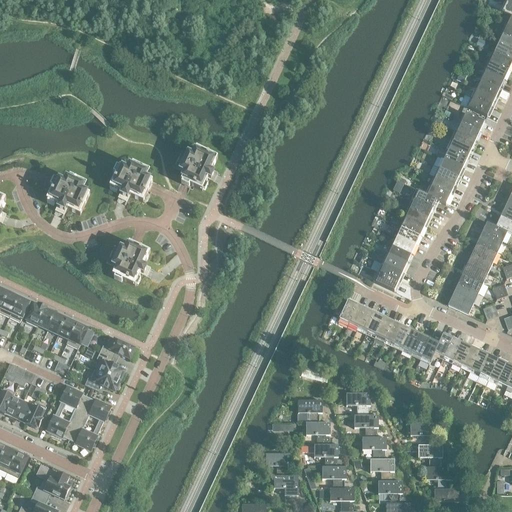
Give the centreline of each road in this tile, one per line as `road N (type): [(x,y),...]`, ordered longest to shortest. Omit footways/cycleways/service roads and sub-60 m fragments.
road 1 (residential): [(162,228),(183,256),(189,295),(106,486)]
road 2 (residential): [(18,176),(39,225),(56,234),(87,237),(138,222),(162,228)]
road 3 (residential): [(417,310),(428,259),(462,215),(489,159)]
